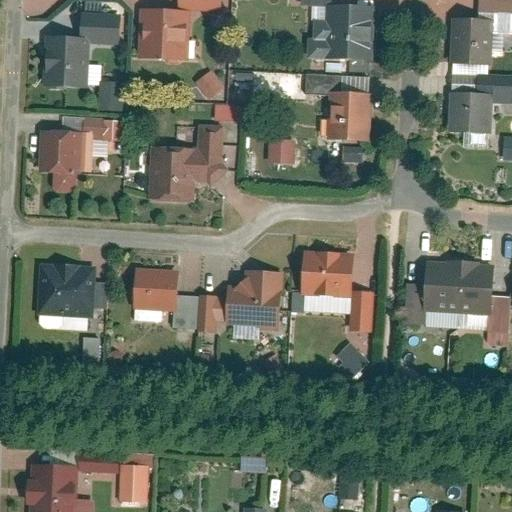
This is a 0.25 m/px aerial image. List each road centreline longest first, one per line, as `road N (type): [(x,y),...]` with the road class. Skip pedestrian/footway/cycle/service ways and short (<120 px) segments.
road 1 (residential): [(408,194),(354,212),(275,214),(226,245),(2,233)]
road 2 (residential): [(12,0),(2,233)]
road 3 (residential): [(413,0),(408,194)]
